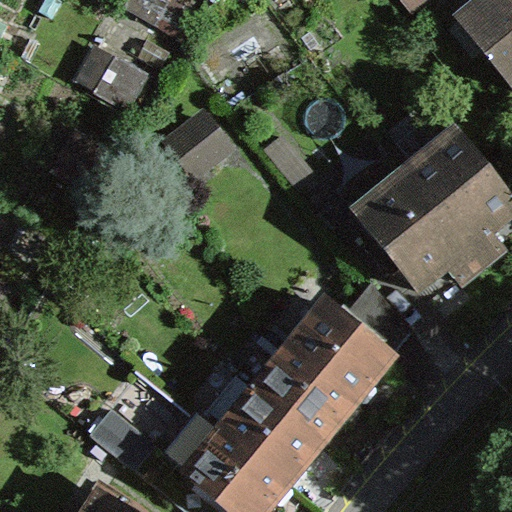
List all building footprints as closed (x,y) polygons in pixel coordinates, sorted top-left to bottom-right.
[(511,0),(482,0),(458,20),(460,23),(453,31),(473,55),(482,50),(511,87),(511,0)] [(454,134),(406,173),(482,267),(503,249),(489,233),(509,216),(511,214),(511,200),(477,157),(501,138),(497,132),(463,91),(436,112),(454,134)] [(203,126),(179,145),(196,164),(219,146),(203,126)] [(390,153),(339,194),(417,291),(422,287),(447,267),(461,283),(482,267),(406,173),(390,153)] [(376,384),(371,380),(410,331),(371,283),(343,318),(328,305),(292,348),(359,404),(366,395),(376,384)] [(359,404),(292,348),(258,390),(321,442),(323,439),(338,419),(343,423),(359,404)] [(321,442),(258,390),(223,431),(286,483),(291,487),(308,467),(303,463),(321,442)] [(262,511),(270,504),(274,508),(291,487),(286,483),(223,431),(197,410),(163,452),(111,410),(91,435),(176,504),(188,490),(187,479),(191,479),(214,498),(230,511),(262,511)] [(127,511),(101,495),(89,511),(127,511)]
